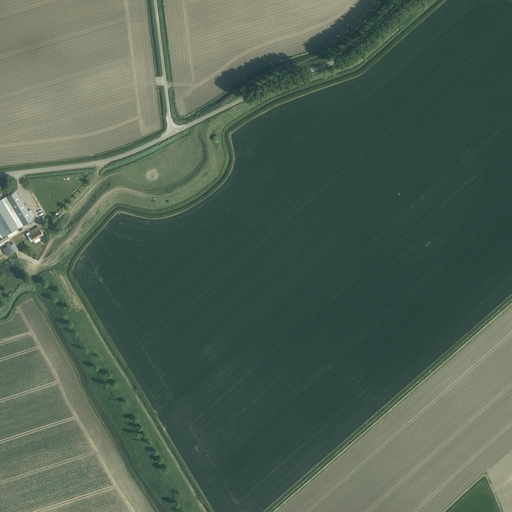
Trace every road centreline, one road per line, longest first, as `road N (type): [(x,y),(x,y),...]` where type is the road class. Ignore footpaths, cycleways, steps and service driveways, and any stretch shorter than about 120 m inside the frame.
road 1 (unclassified): [(172,133),(350,55),(414,0)]
road 2 (unclassified): [(0,176),(99,162),(172,133)]
road 3 (unclassified): [(172,133),(155,0)]
